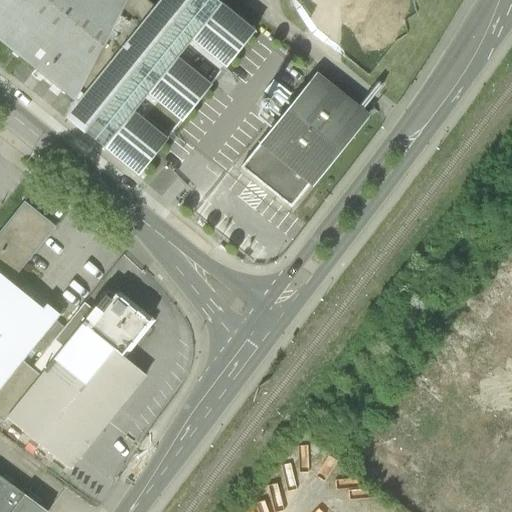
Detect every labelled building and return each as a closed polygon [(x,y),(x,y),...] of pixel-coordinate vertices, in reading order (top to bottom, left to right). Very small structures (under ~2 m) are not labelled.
[(0,0),(0,40),(74,101),(150,7),(140,0),(0,0)] [(74,101),(65,112),(138,171),(165,138),(130,110),(145,92),(180,120),(209,84),(173,55),(188,36),(224,65),(253,30),(216,0),(155,0),(150,7),(74,101)] [(312,72),(238,165),(286,203),(302,183),(308,187),(366,114),(312,72)] [(24,202),(0,231),(0,273),(10,282),(54,227),(24,202)] [(0,388),(23,361),(36,345),(55,319),(60,314),(46,303),(42,308),(10,282),(0,273),(0,388)] [(41,375),(6,418),(8,419),(69,469),(146,375),(125,358),(155,321),(115,289),(102,306),(94,299),(88,307),(82,302),(64,327),(44,351),(35,363),(45,370),(41,375)] [(64,327),(55,319),(36,345),(44,351),(64,327)] [(41,375),(23,361),(0,388),(0,419),(4,423),(8,419),(6,418),(41,375)] [(46,511),(0,478),(0,511),(46,511)]
